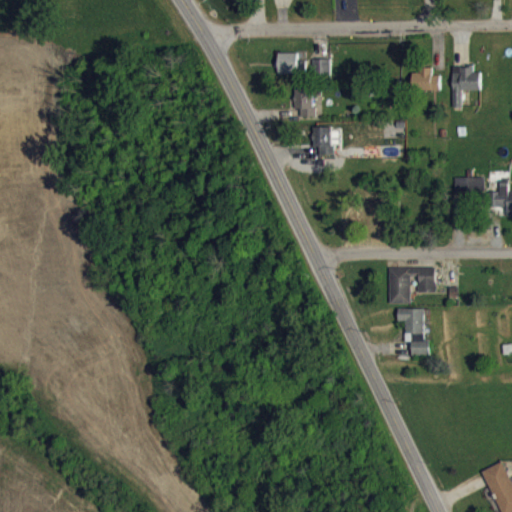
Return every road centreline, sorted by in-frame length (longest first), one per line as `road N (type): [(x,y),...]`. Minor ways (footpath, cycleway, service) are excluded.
road 1 (tertiary): [(178,0),(220,60),(438,511)]
road 2 (residential): [(209,41),(245,28),(511,24)]
road 3 (residential): [(317,260),(511,250)]
